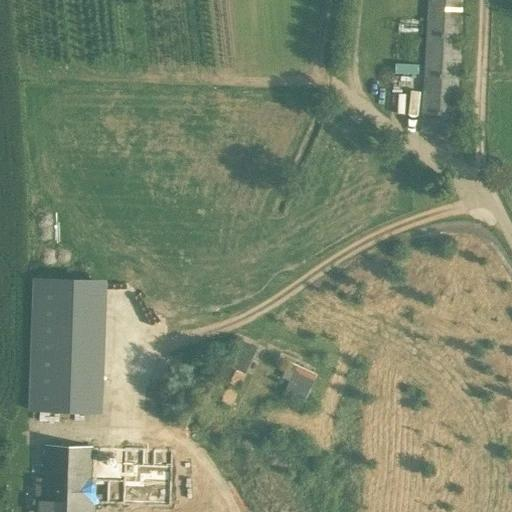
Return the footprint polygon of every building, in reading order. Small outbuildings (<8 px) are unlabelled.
[(455,136),(462,0),(427,0),(421,135),(455,136)] [(397,71),(419,72),(420,63),(397,62),(397,71)] [(414,119),(415,73),(394,73),(392,118),(414,119)] [(103,414),(107,280),(33,278),(29,411),(103,414)] [(228,367),(243,373),(256,347),(240,341),(228,367)] [(291,380),(286,392),(308,400),(319,372),(290,360),(283,376),(291,380)] [(228,367),(214,399),(230,406),(245,375),(228,367)] [(94,511),(95,504),(171,507),(173,451),(124,449),(123,481),(91,480),(92,447),(46,445),(44,479),(36,479),(36,502),(39,502),(38,511),(94,511)]
